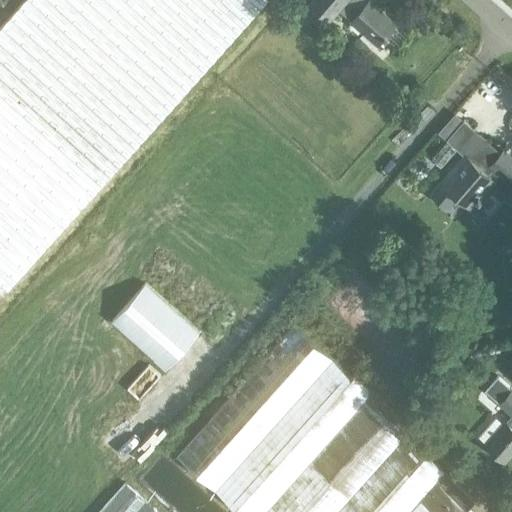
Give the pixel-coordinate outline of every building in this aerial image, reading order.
[(0,288),(4,292),(265,0),(22,0),(0,25),(0,288)] [(374,43),(393,23),(367,0),(364,0),(364,1),(363,0),(308,0),(305,3),(325,21),(337,8),(350,19),(349,21),(374,43)] [(465,119),(447,139),(431,157),(441,165),(457,148),(465,155),(443,179),(431,193),(446,206),(458,192),(470,204),(498,173),(511,184),(511,156),(503,148),(500,150),(465,119)] [(145,283),(112,321),(165,368),(198,330),(145,283)] [(160,511),(126,481),(116,492),(98,511),(472,511),(467,507),(437,479),(445,470),(366,398),(374,388),(354,370),(351,373),(294,322),(176,454),(240,511),(160,511)] [(505,460),(511,451),(511,387),(500,400),(511,410),(511,414),(486,443),(505,460)] [(427,423),(441,426),(444,412),(430,409),(427,423)] [(447,467),(445,470),(437,479),(467,507),(478,494),(447,467)]
